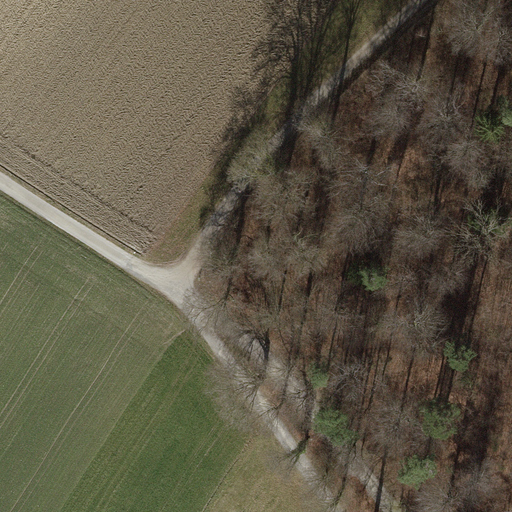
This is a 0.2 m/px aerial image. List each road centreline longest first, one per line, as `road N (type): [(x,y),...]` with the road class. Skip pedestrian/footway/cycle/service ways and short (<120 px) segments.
road 1 (track): [(170,285),(313,105),(425,0)]
road 2 (track): [(399,511),(302,395),(170,285)]
road 3 (track): [(225,327),(382,220),(511,188)]
road 4 (track): [(329,511),(170,285)]
road 5 (track): [(170,285),(0,178)]
